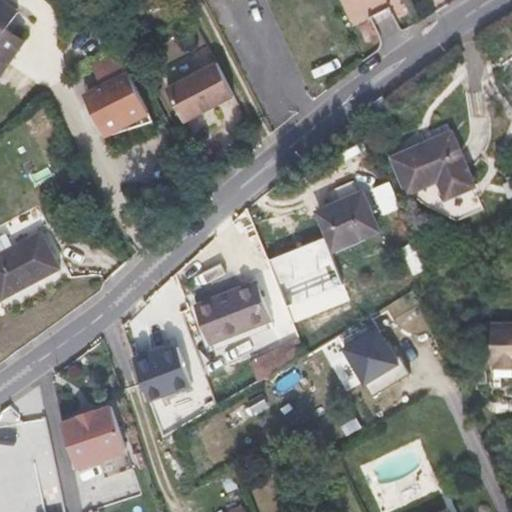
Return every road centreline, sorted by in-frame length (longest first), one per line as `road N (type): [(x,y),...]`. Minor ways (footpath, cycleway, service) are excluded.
road 1 (residential): [(0,385),(358,86),(487,0)]
road 2 (unknown): [(55,14),(74,46),(72,100),(162,250)]
road 3 (unknown): [(179,511),(96,304)]
